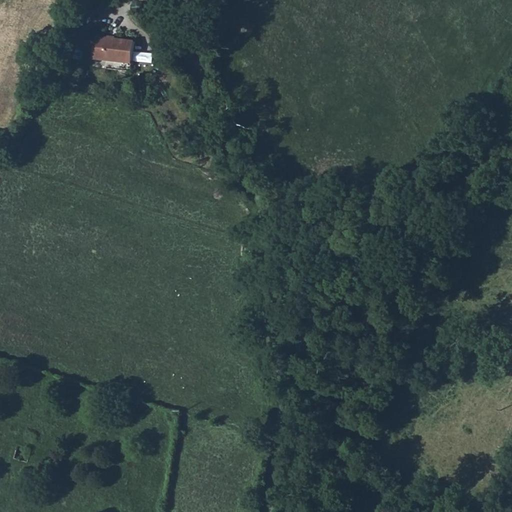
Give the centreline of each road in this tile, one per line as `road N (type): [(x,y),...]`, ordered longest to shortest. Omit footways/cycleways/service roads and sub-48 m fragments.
road 1 (unclassified): [(277,511),(286,426),(269,213),(150,0)]
road 2 (track): [(269,213),(283,200),(321,197),(511,207)]
